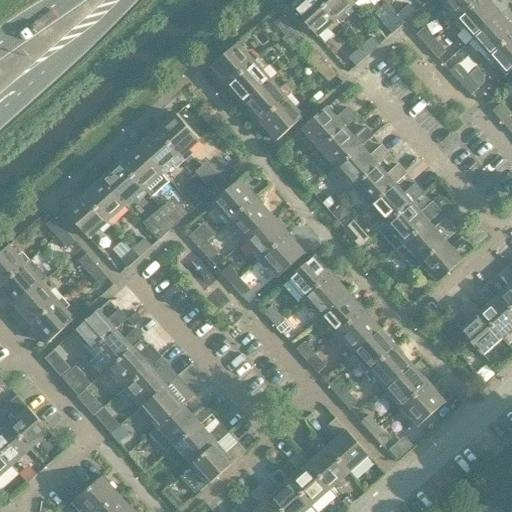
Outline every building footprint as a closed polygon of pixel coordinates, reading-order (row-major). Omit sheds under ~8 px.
[(337,20),(318,0),(305,0),(294,10),(318,37),(337,20)] [(318,0),(337,20),(355,4),(350,0),(318,0)] [(442,0),(441,1),(458,20),(470,9),(480,0),(442,0)] [(488,0),(480,0),(470,9),(458,20),(474,38),(501,14),(488,0)] [(409,5),(397,15),(404,24),(416,13),(409,5)] [(511,37),(511,26),(501,14),(474,38),(490,57),(511,37)] [(404,24),(397,15),(385,26),(392,35),(404,24)] [(275,24),(285,36),(293,28),(283,16),(275,24)] [(293,28),(285,36),(296,47),(304,40),(293,28)] [(417,35),(427,47),(436,40),(425,28),(417,35)] [(372,37),(360,48),(368,56),(380,46),(372,37)] [(511,37),(490,57),(507,76),(511,70),(511,37)] [(446,52),(436,40),(427,47),(438,59),(446,52)] [(211,67),(228,86),(255,62),(238,43),(211,67)] [(368,56),(360,48),(348,58),(356,67),(368,56)] [(307,60),(318,71),(326,64),(315,53),(307,60)] [(244,104),(271,80),(255,62),(228,86),(244,104)] [(326,64),(318,71),(329,83),(337,76),(326,64)] [(460,84),(468,76),(457,64),(449,72),(460,84)] [(479,88),(468,76),(460,84),(471,95),(479,88)] [(260,123),(287,98),(271,80),(244,104),(260,123)] [(287,98),(260,123),(277,141),(304,117),(287,98)] [(492,111),(503,123),(511,116),(500,104),(492,111)] [(302,130),(319,150),(345,127),(356,117),(347,108),(337,117),(328,107),(302,130)] [(157,130),(181,158),(200,141),(176,114),(157,130)] [(511,117),(511,116),(503,123),(511,134),(511,117)] [(354,136),(345,127),(319,150),(336,169),(362,145),(373,136),(364,127),(354,136)] [(181,158),(157,130),(139,147),(163,174),(181,158)] [(371,155),(362,145),(336,169),(353,188),(379,165),(389,155),(381,146),(371,155)] [(139,147),(120,163),(145,190),(151,197),(169,181),(163,174),(139,147)] [(102,179),(126,206),(145,190),(120,163),(102,179)] [(388,174),(379,165),(353,188),(370,207),(396,184),(406,174),(398,165),(388,174)] [(218,175),(206,185),(213,193),(225,183),(218,175)] [(84,195),(108,222),(126,206),(102,179),(84,195)] [(229,222),(257,198),(240,180),(213,204),(229,222)] [(404,193),(396,184),(370,207),(386,226),(413,203),(423,193),(415,184),(404,193)] [(213,193),(206,185),(194,196),(201,204),(213,193)] [(108,222),(84,195),(65,212),(89,239),(108,222)] [(257,198),(229,222),(246,241),(273,217),(257,198)] [(436,199),(432,203),(440,212),(449,204),(445,199),(436,199)] [(396,251),(430,222),(440,212),(432,203),(421,212),(413,203),(386,226),(379,232),(396,251)] [(181,206),(169,217),(176,225),(188,215),(181,206)] [(176,225),(169,217),(157,228),(164,236),(176,225)] [(289,235),(273,217),(246,241),(262,259),(289,235)] [(46,225),(57,237),(65,230),(54,218),(46,225)] [(435,228),(430,222),(396,251),(413,270),(446,241),(457,231),(449,222),(448,222),(445,219),(435,228)] [(65,230),(57,237),(67,249),(75,242),(65,230)] [(189,237),(199,249),(208,242),(197,230),(189,237)] [(289,235),(262,259),(278,278),(306,254),(289,235)] [(446,241),(413,270),(430,289),(437,283),(463,260),(475,250),(474,249),(473,250),(465,241),(462,238),(452,247),(446,241)] [(145,239),(133,249),(140,258),(152,247),(145,239)] [(218,254),(208,242),(199,249),(210,261),(218,254)] [(0,287),(26,264),(10,245),(0,253),(0,287)] [(128,268),(140,258),(133,249),(121,260),(128,268)] [(78,262),(89,274),(97,266),(87,254),(78,262)] [(315,256),(284,284),(300,302),(305,298),(332,274),(315,256)] [(26,264),(0,287),(0,289),(15,306),(42,282),(47,279),(31,260),(26,264)] [(97,266),(89,274),(100,286),(108,278),(97,266)] [(232,286),(240,278),(229,266),(221,274),(232,286)] [(511,272),(508,268),(489,285),(511,311),(511,272)] [(332,274),(305,298),(321,317),(348,293),(332,274)] [(250,290),(240,278),(232,286),(242,298),(250,290)] [(31,325),(59,301),(42,282),(15,306),(31,325)] [(489,304),(479,312),(503,339),(511,330),(511,311),(489,285),(480,293),(489,304)] [(348,293),(321,317),(337,335),(364,311),(348,293)] [(59,301),(31,325),(48,344),(75,320),(59,301)] [(483,356),(503,339),(479,312),(470,302),(461,310),(470,321),(460,330),(483,356)] [(264,313),(274,325),(283,318),(272,306),(264,313)] [(73,333),(90,352),(116,329),(127,320),(119,310),(108,320),(99,309),(73,333)] [(364,311),(337,335),(353,353),(380,329),(364,311)] [(136,312),(128,319),(134,326),(142,319),(136,312)] [(293,330),(283,318),(274,325),(285,337),(293,330)] [(125,339),(116,329),(90,352),(107,371),(141,341),(144,339),(135,329),(125,339)] [(380,329),(353,353),(369,372),(396,348),(380,329)] [(146,347),(141,341),(107,371),(124,390),(150,367),(161,358),(149,344),(146,347)] [(307,362),(315,355),(304,343),(296,350),(307,362)] [(396,348),(369,372),(385,390),(413,366),(396,348)] [(326,366),(315,355),(307,362),(318,374),(326,366)] [(150,367),(124,390),(141,409),(177,377),(169,367),(161,358),(150,367)] [(402,408),(429,384),(413,366),(385,390),(402,408)] [(177,377),(141,409),(158,428),(184,405),(194,396),(177,377)] [(339,398),(347,391),(337,379),(329,386),(339,398)] [(429,384),(402,408),(418,427),(445,403),(429,384)] [(358,403),(347,391),(339,398),(350,410),(358,403)] [(0,412),(0,414),(32,450),(51,433),(27,407),(17,396),(16,396),(17,397),(0,412)] [(174,447),(201,424),(211,415),(203,405),(192,415),(184,405),(158,428),(151,434),(167,454),(174,447)] [(0,414),(0,452),(13,467),(32,450),(0,414)] [(372,435),(380,428),(369,416),(361,423),(372,435)] [(327,447),(350,473),(369,456),(346,430),(336,419),(335,420),(336,421),(327,428),(337,439),(327,447)] [(209,434),(201,424),(174,447),(191,466),(218,443),(228,434),(220,424),(209,434)] [(390,439),(380,428),(372,435),(382,447),(390,439)] [(318,456),(308,464),(331,490),(350,473),(327,447),(318,437),(308,445),(318,456)] [(218,443),(191,466),(208,485),(234,462),(246,452),(245,451),(244,452),(237,443),(226,453),(218,443)] [(0,478),(13,467),(0,452),(0,478)] [(331,490),(308,464),(299,453),(289,462),(299,472),(289,481),(312,507),(331,490)] [(279,489),(270,498),(282,511),(306,511),(312,507),(289,481),(280,470),(270,479),(279,489)] [(103,476),(70,505),(75,511),(79,511),(83,509),(85,511),(100,511),(119,495),(103,476)] [(260,506),(253,511),(282,511),(270,498),(261,487),(251,496),(260,506)] [(133,511),(119,495),(100,511),(133,511)]
